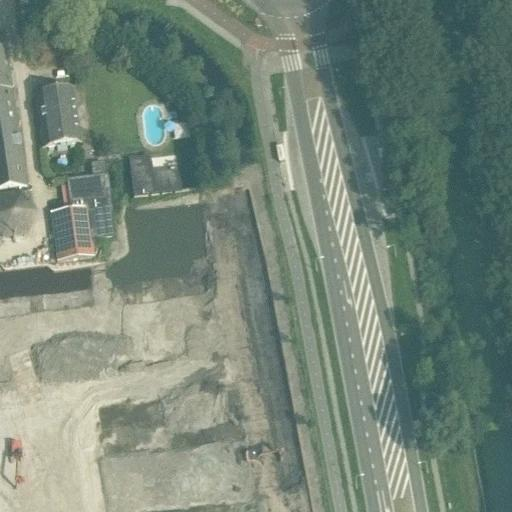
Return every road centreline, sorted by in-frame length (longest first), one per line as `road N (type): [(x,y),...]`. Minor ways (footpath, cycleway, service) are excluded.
road 1 (secondary): [(318,126),(392,453)]
road 2 (residential): [(73,391),(217,373)]
road 3 (secondary): [(318,126),(327,93),(312,1)]
road 4 (secondary): [(279,9),(297,98),(318,126)]
road 5 (residential): [(88,511),(73,391)]
